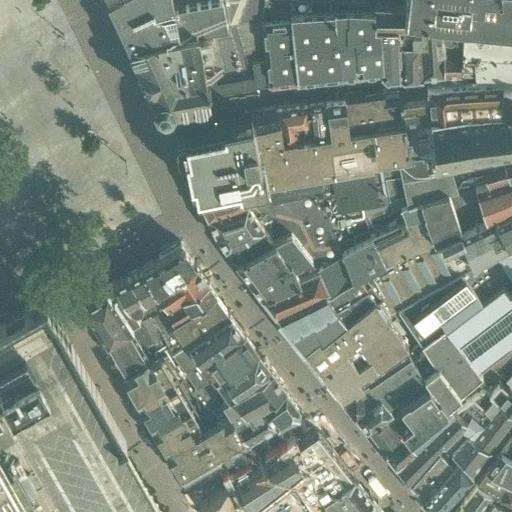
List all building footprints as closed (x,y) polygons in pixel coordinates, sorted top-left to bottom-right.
[(0,0),(0,101),(68,64),(31,0),(0,0)] [(127,37),(128,37),(166,30),(153,0),(109,0),(127,37)] [(153,0),(166,30),(128,37),(135,55),(141,69),(158,106),(208,98),(203,52),(262,44),(261,37),(260,37),(259,36),(261,35),(259,23),(258,23),(262,0),(153,0)] [(289,0),(262,0),(258,23),(259,23),(261,35),(259,36),(260,37),(261,37),(262,44),(267,80),(272,79),(297,77),(289,0)] [(330,0),(289,0),(297,77),(299,77),(299,75),(312,73),(313,75),(314,75),(314,73),(318,73),(319,74),(321,74),(321,72),(334,71),(334,73),(336,72),(335,70),(339,70),(339,73),(341,73),(341,72),(332,0),(330,0)] [(349,1),(349,0),(332,0),(341,72),(357,70),(357,71),(358,70),(355,31),(352,31),(349,1)] [(511,0),(402,0),(402,3),(367,2),(368,24),(376,24),(377,31),(396,28),(394,18),(442,16),(443,72),(444,72),(446,72),(446,19),(511,24),(511,0)] [(367,2),(349,1),(352,31),(355,31),(358,70),(381,67),(377,31),(376,24),(368,24),(367,2)] [(394,18),(396,28),(397,39),(418,37),(421,74),(443,72),(442,16),(394,18)] [(511,51),(511,24),(446,19),(446,72),(461,71),(463,48),(511,51)] [(396,28),(377,31),(381,67),(381,72),(381,73),(386,77),(387,77),(401,75),(397,39),(396,28)] [(397,39),(401,75),(401,76),(421,74),(418,37),(397,39)] [(267,80),(262,44),(203,52),(208,98),(258,89),(258,88),(257,88),(257,86),(256,82),(267,80)] [(511,69),(511,51),(463,48),(461,71),(483,69),(491,69),(491,70),(511,69)] [(511,107),(511,79),(489,81),(460,82),(426,84),(426,89),(429,119),(511,107)] [(389,196),(385,178),(381,159),(410,154),(405,122),(429,119),(426,89),(418,89),(419,96),(399,99),(402,123),(373,126),(349,130),(344,96),(325,99),(330,132),(311,135),(297,136),(283,138),(278,139),(283,167),(284,175),(264,178),(253,180),(261,192),(265,199),(275,216),(283,229),(301,219),(311,232),(315,237),(336,229),(369,216),(369,214),(386,206),(385,201),(389,199),(389,196)] [(419,96),(418,89),(396,90),(383,91),(368,93),(373,126),(402,123),(399,99),(419,96)] [(349,130),(373,126),(368,93),(344,96),(349,130)] [(330,132),(325,99),(324,99),(324,98),(323,99),(323,100),(319,100),(319,99),(318,99),(318,100),(308,101),(308,100),(306,101),(305,101),(311,135),(330,132)] [(297,136),(311,135),(305,101),(304,101),(304,102),(300,102),(300,101),(291,103),(297,136)] [(283,138),(297,136),(291,103),(281,104),(282,105),(278,105),(278,104),(276,104),(276,105),(283,138)] [(261,160),(264,178),(284,175),(283,167),(278,139),(283,138),(276,105),(261,108),(259,108),(259,109),(252,110),(250,110),(250,111),(256,141),(255,142),(258,160),(261,160)] [(511,107),(429,119),(405,122),(410,154),(381,159),(385,178),(427,170),(426,162),(448,158),(449,164),(463,161),(462,155),(511,144),(511,107)] [(184,127),(175,129),(173,133),(176,148),(179,148),(179,149),(184,173),(187,173),(189,184),(196,189),(196,188),(198,187),(224,184),(253,180),(264,178),(261,160),(258,160),(255,142),(256,141),(250,111),(249,112),(249,110),(249,111),(248,110),(221,115),(222,117),(183,125),(184,127)] [(139,190),(162,181),(147,140),(124,149),(139,190)] [(458,187),(511,169),(511,144),(462,155),(463,161),(449,164),(448,158),(426,162),(427,170),(385,178),(389,196),(389,199),(385,201),(386,206),(369,214),(369,216),(370,220),(401,207),(401,204),(457,185),(458,187)] [(461,229),(511,204),(511,169),(458,187),(457,185),(401,204),(401,207),(405,218),(374,233),(370,220),(369,216),(336,229),(346,250),(360,275),(364,273),(460,226),(461,229)] [(207,211),(207,212),(232,206),(233,208),(261,192),(253,180),(224,184),(198,187),(196,188),(196,189),(207,211)] [(215,229),(215,230),(265,199),(261,192),(233,208),(232,206),(207,212),(215,229)] [(215,230),(226,245),(275,216),(265,199),(215,230)] [(461,270),(511,240),(511,204),(461,229),(460,226),(364,273),(373,286),(380,296),(390,311),(396,307),(405,302),(425,291),(461,270)] [(226,245),(235,258),(284,231),(283,229),(275,216),(226,245)] [(235,258),(248,275),(250,273),(311,232),(301,219),(283,229),(284,231),(235,258)] [(260,290),(346,250),(336,229),(315,237),(311,232),(250,273),(248,275),(259,291),(260,290)] [(28,239),(10,249),(21,267),(38,257),(28,239)] [(511,240),(461,270),(425,291),(405,302),(396,307),(420,342),(423,345),(436,335),(437,336),(447,328),(463,349),(469,357),(478,368),(511,342),(511,240)] [(158,256),(153,258),(165,279),(195,261),(195,260),(194,261),(181,241),(158,256)] [(332,288),(360,275),(346,250),(260,290),(275,311),(276,313),(330,285),(332,288)] [(142,265),(140,266),(152,287),(165,279),(153,258),(152,259),(142,265)] [(134,321),(137,319),(159,307),(208,279),(201,269),(195,261),(165,279),(152,287),(154,291),(140,298),(143,303),(129,312),(134,321)] [(127,273),(126,274),(140,298),(154,291),(152,287),(140,266),(127,273)] [(364,273),(360,275),(332,288),(330,285),(276,313),(290,329),(309,318),(312,322),(373,286),(364,273)] [(122,371),(130,385),(171,361),(165,352),(150,361),(147,357),(164,347),(158,338),(163,335),(156,334),(148,338),(137,319),(134,321),(129,312),(143,303),(140,298),(126,274),(112,281),(105,286),(147,356),(122,371)] [(208,279),(159,307),(167,319),(216,291),(215,291),(216,290),(208,279)] [(147,356),(105,286),(80,300),(105,341),(122,371),(147,356)] [(290,329),(303,346),(317,336),(319,339),(380,296),(373,286),(312,322),(309,318),(290,329)] [(156,334),(163,335),(170,349),(230,311),(221,299),(218,294),(216,291),(167,319),(159,307),(137,319),(148,338),(156,334)] [(311,356),(322,370),(337,359),(334,355),(388,316),(392,313),(390,311),(380,296),(319,339),(317,336),(303,346),(311,356)] [(167,511),(167,508),(163,506),(163,505),(162,505),(161,500),(157,498),(157,497),(156,497),(156,492),(151,490),(151,489),(150,488),(150,484),(146,482),(146,481),(145,480),(145,476),(141,474),(141,473),(140,472),(140,468),(136,466),(136,464),(135,464),(135,459),(131,457),(131,456),(130,456),(130,454),(130,451),(129,451),(127,454),(125,455),(117,442),(125,438),(111,414),(87,369),(70,339),(59,320),(56,314),(49,301),(0,329),(0,511),(167,511)] [(170,349),(194,386),(257,347),(244,329),(230,311),(170,349)] [(406,340),(388,316),(334,355),(337,359),(322,370),(327,376),(324,379),(334,391),(337,388),(342,394),(353,384),(360,380),(356,375),(375,363),(405,344),(406,343),(407,342),(406,341),(406,340)] [(366,424),(378,440),(463,370),(455,360),(462,355),(465,359),(469,357),(463,349),(447,328),(437,336),(436,335),(423,345),(435,364),(424,372),(429,379),(397,402),(366,424)] [(348,403),(354,410),(386,387),(397,402),(429,379),(424,372),(435,364),(423,345),(420,342),(379,368),(385,375),(348,403)] [(195,388),(207,406),(270,365),(257,347),(194,386),(195,388)] [(392,459),(395,462),(414,444),(408,436),(447,403),(472,382),(482,373),(478,368),(469,357),(465,359),(462,355),(455,360),(463,370),(378,440),(385,449),(393,458),(392,459)] [(130,385),(140,402),(181,376),(171,361),(130,385)] [(226,405),(229,409),(249,438),(258,432),(262,430),(247,408),(261,400),(285,385),(284,384),(270,365),(207,406),(214,413),(226,405)] [(342,394),(348,403),(385,375),(379,368),(377,369),(367,375),(360,380),(353,384),(342,394)] [(140,402),(153,424),(197,398),(181,376),(140,402)] [(490,393),(488,392),(487,392),(511,413),(511,388),(508,384),(501,381),(490,393)] [(285,385),(261,400),(276,421),(277,421),(281,418),(282,418),(282,417),(295,409),(295,410),(297,409),(296,408),(297,403),(298,403),(285,385)] [(354,410),(366,424),(397,402),(386,387),(354,410)] [(456,407),(468,415),(482,426),(473,435),(471,438),(487,451),(502,431),(511,418),(511,413),(487,392),(488,392),(484,388),(456,407)] [(153,424),(167,448),(214,422),(212,420),(197,398),(153,424)] [(247,408),(262,430),(266,427),(276,421),(261,400),(247,408)] [(407,478),(442,438),(443,440),(468,415),(456,407),(414,444),(395,462),(407,478)] [(212,420),(214,422),(231,448),(246,439),(249,438),(229,409),(212,420)] [(407,478),(420,493),(457,455),(451,448),(468,431),(473,435),(482,426),(468,415),(443,440),(442,438),(407,478)] [(214,422),(167,448),(184,476),(231,448),(214,422)] [(291,445),(286,448),(307,475),(337,453),(329,443),(316,427),(310,432),(290,444),(291,445)] [(451,448),(457,455),(471,470),(472,470),(487,451),(471,438),(473,435),(468,431),(451,448)] [(511,434),(511,435),(500,450),(511,455),(511,434)] [(307,511),(312,510),(310,508),(326,498),(323,493),(307,475),(286,448),(276,454),(257,465),(254,467),(226,483),(224,485),(219,487),(199,499),(209,511),(307,511)] [(493,458),(485,469),(511,480),(511,455),(500,450),(493,458)] [(323,493),(352,473),(337,453),(307,475),(323,493)] [(457,455),(420,493),(420,494),(434,510),(443,501),(443,500),(460,483),(471,470),(457,455)] [(511,480),(485,469),(475,481),(494,493),(511,504),(511,480)] [(342,511),(362,511),(378,503),(352,473),(323,493),(326,498),(310,508),(312,510),(307,511),(316,511),(322,510),(323,511),(332,511),(334,511),(336,511),(341,509),(342,511)] [(450,511),(483,511),(482,511),(494,493),(475,481),(450,511)] [(482,511),(483,511),(511,511),(511,504),(494,493),(482,511)] [(385,511),(378,503),(362,511),(342,511),(341,509),(336,511),(334,511),(332,511),(323,511),(322,510),(316,511),(385,511)]
